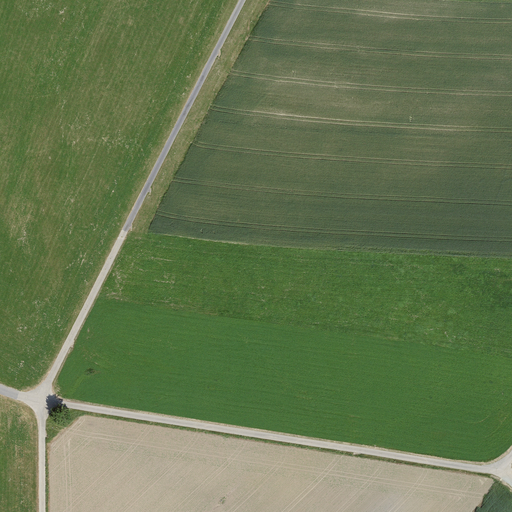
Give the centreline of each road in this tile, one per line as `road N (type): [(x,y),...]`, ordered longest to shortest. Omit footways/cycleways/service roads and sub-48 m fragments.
road 1 (track): [(45,400),(498,470),(511,483)]
road 2 (track): [(45,400),(52,372),(242,0)]
